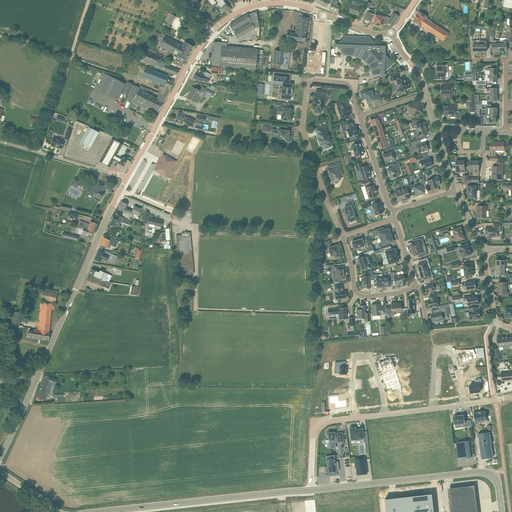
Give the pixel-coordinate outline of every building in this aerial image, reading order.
[(207,0),(212,5),(214,4),(215,4),(223,14),(229,8),(225,4),(227,2),(224,0),(207,0)] [(329,10),(337,12),(340,6),(336,5),(338,0),(332,0),(331,5),(329,10)] [(511,0),(504,0),(503,7),(508,8),(511,8),(511,0)] [(349,12),(356,15),(359,8),(360,4),(353,1),(351,7),(349,12)] [(368,9),(364,19),(370,21),(373,14),(372,14),(373,11),(368,9)] [(393,12),(390,16),(391,16),(390,18),(384,15),(383,17),(375,15),(373,25),(382,27),(382,24),(387,25),(387,23),(392,26),(399,17),(393,12)] [(421,27),(427,31),(433,23),(426,19),(427,17),(419,12),(412,22),(420,27),(421,27)] [(230,24),(238,38),(255,28),(247,14),(230,24)] [(309,18),(299,16),(298,20),(297,20),(295,33),(287,32),(286,39),(305,42),(309,18)] [(433,23),(427,31),(443,41),(448,33),(433,23)] [(177,56),(186,61),(193,47),(184,42),(182,46),(164,36),(159,46),(177,55),(177,56)] [(335,44),(335,47),(336,47),(344,56),(346,56),(346,55),(348,55),(348,56),(348,55),(353,56),(358,57),(361,59),(361,58),(365,61),(365,62),(365,61),(369,65),(368,65),(369,65),(371,70),(372,75),(382,74),(384,74),(384,72),(393,64),(385,54),(385,46),(377,46),(368,37),(367,38),(366,37),(345,36),(336,44),(335,44)] [(214,42),(211,66),(262,70),(264,50),(251,49),(251,41),(227,43),(214,42)] [(146,47),(140,62),(158,68),(161,60),(162,57),(156,54),(157,51),(146,47)] [(284,52),(275,50),(272,64),(282,65),(284,52)] [(167,64),(164,71),(177,76),(179,71),(167,64)] [(434,71),(434,78),(440,77),(440,79),(445,79),(445,73),(448,73),(448,65),(436,65),(436,71),(434,71)] [(145,67),(141,77),(160,84),(159,85),(161,86),(159,89),(161,91),(160,93),(166,96),(173,81),(167,79),(167,77),(145,67)] [(196,72),(193,78),(201,82),(202,80),(207,83),(209,78),(211,75),(205,72),(206,71),(200,69),(198,73),(196,72)] [(274,73),(273,81),(283,82),(283,84),(282,89),(279,89),(279,93),(282,93),(281,98),(283,98),(282,100),(289,100),(289,99),(290,99),(291,94),(292,90),(291,90),(292,85),(288,84),(288,82),(289,82),(290,74),(274,73)] [(390,77),(391,80),(391,81),(396,80),(399,88),(400,88),(401,92),(405,90),(405,89),(410,88),(408,81),(405,81),(404,78),(399,80),(398,74),(390,77)] [(125,84),(108,75),(99,92),(117,100),(121,93),(133,98),(133,100),(132,102),(146,109),(148,107),(158,112),(166,97),(166,96),(160,93),(157,99),(146,93),(148,89),(141,85),(140,88),(127,82),(123,90),(122,90),(125,84)] [(452,91),(452,84),(443,84),(443,88),(442,88),(442,91),(440,91),(440,96),(445,96),(445,98),(450,98),(450,91),(452,91)] [(207,89),(204,94),(210,97),(215,87),(212,85),(211,87),(208,86),(207,89)] [(191,91),(187,98),(195,102),(198,96),(200,91),(192,87),(190,91),(191,91)] [(313,103),(314,104),(313,109),(315,109),(315,110),(316,112),(317,112),(319,112),(320,111),(321,110),(322,110),(323,105),(326,104),(326,102),(327,96),(329,96),(330,92),(321,91),(320,96),(315,95),(314,101),(313,100),(313,101),(314,101),(313,103)] [(360,93),(362,100),(366,99),(367,103),(374,101),(374,102),(379,100),(377,93),(372,94),(371,92),(364,94),(364,92),(360,93)] [(274,108),(277,108),(277,115),(281,115),(281,120),(289,120),(290,109),(282,108),(282,103),(274,102),(274,108)] [(347,116),(350,115),(347,105),(345,106),(344,102),(337,104),(338,108),(341,118),(344,117),(344,119),(348,118),(347,116)] [(410,113),(412,117),(416,115),(421,113),(418,103),(413,105),(413,104),(409,106),(411,113),(410,113)] [(443,106),(443,116),(447,116),(447,115),(450,115),(450,117),(455,117),(455,111),(457,111),(457,105),(445,105),(445,106),(443,106)] [(179,112),(176,118),(182,121),(186,123),(185,123),(191,127),(195,121),(188,117),(188,118),(185,116),(179,112)] [(372,125),(373,126),(380,123),(384,122),(382,116),(384,116),(383,113),(374,116),(374,119),(371,120),(371,122),(371,123),(372,125)] [(415,128),(416,131),(426,127),(425,124),(424,123),(423,122),(421,123),(420,120),(410,123),(412,128),(413,128),(413,129),(415,128)] [(354,136),(358,134),(355,126),(353,127),(352,122),(346,124),(340,126),(343,133),(344,132),(347,131),(349,137),(350,137),(351,140),(355,138),(354,136)] [(373,126),(374,131),(382,129),(380,123),(373,126)] [(271,124),(263,124),(262,132),(270,133),(271,124)] [(319,136),(318,137),(319,139),(318,140),(320,145),(322,145),(323,149),(328,148),(326,143),(330,142),(328,136),(325,126),(318,129),(319,129),(321,134),(319,134),(319,136)] [(89,147),(96,132),(86,127),(79,142),(89,147)] [(426,127),(416,131),(417,133),(415,134),(415,135),(414,135),(416,140),(426,137),(425,134),(426,133),(427,132),(427,130),(426,127)] [(374,131),(376,137),(384,135),(382,129),(374,131)] [(277,130),(272,130),(272,135),(278,136),(278,142),(280,142),(282,143),(283,142),(287,143),(288,142),(291,142),(291,137),(288,136),(289,131),(279,131),(277,131),(277,130)] [(384,135),(376,137),(378,143),(386,140),(389,139),(387,134),(384,135)] [(155,145),(158,147),(163,138),(159,136),(155,145)] [(53,137),(51,146),(62,149),(64,141),(53,137)] [(124,153),(119,150),(122,145),(112,139),(99,161),(110,167),(114,160),(123,166),(127,159),(122,156),(124,153)] [(384,147),(385,150),(394,147),(393,144),(392,144),(390,139),(389,139),(386,140),(378,143),(378,144),(379,146),(380,149),(384,147)] [(417,149),(419,153),(428,150),(425,142),(420,144),(418,140),(411,143),(414,151),(417,149)] [(354,141),(347,143),(349,147),(352,146),(356,157),(363,155),(359,143),(355,144),(354,141)] [(504,142),(490,142),(490,161),(498,161),(498,156),(496,156),(496,150),(504,150),(504,142)] [(394,147),(385,150),(386,150),(387,153),(382,155),(385,163),(389,161),(389,163),(395,161),(393,156),(394,155),(393,152),(396,151),(394,147)] [(157,164),(154,170),(168,177),(176,162),(163,154),(159,160),(158,159),(156,163),(157,164)] [(415,157),(416,161),(419,160),(421,166),(424,165),(425,168),(427,167),(432,166),(430,158),(422,160),(421,155),(415,157)] [(456,172),(459,172),(466,172),(466,169),(464,169),(464,161),(456,161),(456,172)] [(467,162),(467,170),(470,170),(470,169),(475,169),(475,173),(479,173),(479,161),(470,161),(470,162),(467,162)] [(355,164),(357,171),(359,170),(362,179),(370,177),(369,173),(370,173),(369,169),(368,169),(367,166),(362,167),(361,162),(355,164)] [(492,167),(492,179),(493,179),(497,179),(502,179),(502,171),(503,171),(503,162),(497,162),(497,167),(492,167)] [(331,170),(328,171),(332,183),(334,182),(335,183),(336,184),(338,183),(339,182),(339,180),(340,180),(338,174),(342,172),(339,163),(329,166),(331,170)] [(387,169),(390,179),(391,179),(391,180),(395,178),(395,177),(399,176),(397,168),(400,167),(398,163),(392,165),(393,168),(387,169)] [(429,185),(431,190),(437,188),(437,186),(440,185),(438,176),(430,179),(430,180),(427,181),(428,186),(429,185)] [(70,186),(77,189),(81,180),(74,177),(70,186)] [(364,186),(368,199),(377,197),(376,192),(377,192),(376,189),(375,190),(373,185),(369,186),(369,185),(370,184),(369,180),(362,182),(363,186),(364,186)] [(94,190),(96,191),(93,196),(101,200),(105,192),(102,191),(104,188),(105,184),(99,181),(94,190)] [(413,187),(416,196),(424,193),(422,185),(413,187)] [(468,190),(468,198),(476,198),(476,190),(479,190),(479,186),(467,186),(467,190),(468,190)] [(406,187),(401,189),(405,201),(408,200),(407,199),(410,198),(409,196),(412,195),(410,188),(407,188),(406,187)] [(405,201),(401,189),(395,191),(395,192),(391,194),(394,201),(398,200),(398,202),(401,201),(401,202),(405,201)] [(126,208),(128,204),(121,201),(117,209),(124,212),(122,215),(129,218),(131,214),(132,215),(133,214),(138,216),(142,209),(134,205),(132,211),(126,208)] [(351,201),(347,203),(348,207),(344,208),(345,213),(346,218),(347,217),(348,222),(355,220),(351,208),(353,208),(351,201)] [(371,205),(375,216),(383,213),(379,202),(371,205)] [(477,206),(477,211),(478,211),(478,218),(486,218),(486,211),(487,211),(487,206),(477,206)] [(69,212),(67,218),(76,221),(78,215),(69,212)] [(110,225),(119,229),(121,226),(119,225),(120,222),(122,223),(121,223),(128,226),(131,222),(124,219),(124,217),(120,216),(120,217),(117,216),(115,219),(113,218),(110,225)] [(146,223),(144,241),(146,241),(147,237),(153,237),(153,233),(148,232),(149,226),(160,229),(160,227),(161,227),(162,221),(148,218),(147,223),(146,223)] [(77,227),(82,229),(83,227),(87,229),(86,230),(90,232),(93,233),(97,224),(91,221),(89,225),(84,223),(80,221),(77,227)] [(485,228),(485,233),(488,233),(488,237),(497,237),(497,232),(501,232),(501,223),(493,223),(493,227),(493,228),(492,228),(485,228)] [(75,233),(90,239),(93,233),(90,232),(86,230),(87,229),(83,227),(82,229),(78,228),(75,233)] [(452,230),(454,236),(452,237),(452,239),(452,240),(454,241),(456,240),(456,242),(465,239),(463,234),(462,232),(463,231),(461,227),(452,230)] [(379,235),(380,238),(390,235),(390,234),(391,233),(390,231),(389,230),(388,229),(382,231),(381,228),(374,230),(376,236),(379,235)] [(181,235),(176,235),(177,242),(179,241),(182,278),(191,277),(191,274),(194,273),(190,236),(190,232),(186,233),(186,232),(184,232),(184,233),(181,233),(181,235)] [(390,235),(380,238),(381,242),(378,243),(380,249),(387,247),(385,244),(392,242),(392,240),(393,239),(392,237),(391,236),(390,235)] [(353,247),(354,249),(364,246),(363,244),(367,243),(368,246),(372,245),(369,237),(365,239),(366,240),(362,241),(362,239),(352,242),(352,244),(351,244),(352,248),(353,247)] [(104,238),(100,245),(106,248),(108,244),(111,245),(116,247),(119,241),(111,238),(110,240),(104,238)] [(411,244),(413,250),(425,246),(424,241),(423,241),(422,238),(414,240),(415,243),(411,244)] [(339,254),(340,254),(337,245),(332,247),(330,240),(324,242),(324,249),(326,249),(327,253),(330,253),(331,257),(334,256),(335,259),(339,257),(339,254)] [(459,247),(461,251),(460,251),(461,254),(462,253),(463,258),(471,255),(468,244),(459,247)] [(387,247),(380,249),(381,252),(381,253),(385,252),(387,258),(397,255),(397,253),(396,253),(395,249),(392,250),(390,246),(389,247),(387,247)] [(425,246),(413,250),(414,256),(418,255),(419,257),(428,255),(427,252),(425,246)] [(98,251),(94,259),(101,262),(102,258),(110,262),(113,254),(105,251),(104,254),(98,251)] [(367,256),(369,255),(368,252),(363,253),(364,257),(358,259),(361,270),(362,270),(362,271),(366,270),(366,269),(370,267),(367,256)] [(387,258),(383,259),(385,265),(386,269),(387,269),(390,268),(397,266),(395,262),(398,261),(397,257),(398,257),(397,255),(387,258)] [(418,264),(420,272),(428,270),(426,264),(429,263),(428,258),(419,260),(420,264),(418,264)] [(473,270),(472,267),(473,267),(472,263),(463,264),(465,276),(474,275),(473,270)] [(334,267),(332,268),(333,280),(335,280),(336,280),(345,279),(343,267),(334,267)] [(91,269),(89,274),(103,280),(107,281),(108,278),(106,278),(108,274),(104,273),(105,271),(100,269),(99,272),(91,269)] [(428,270),(420,272),(423,280),(424,279),(425,282),(434,280),(432,274),(429,275),(428,270)] [(385,277),(382,277),(383,288),(387,288),(387,287),(389,287),(389,280),(391,280),(391,278),(391,273),(385,274),(385,277)] [(89,274),(86,280),(94,283),(98,285),(99,284),(104,287),(107,281),(103,280),(89,274)] [(379,274),(373,275),(373,276),(373,280),(373,281),(377,281),(377,288),(379,288),(380,289),(383,288),(382,277),(379,278),(379,274)] [(394,277),(397,285),(406,282),(403,275),(394,277)] [(364,280),(361,281),(362,288),(363,288),(363,289),(366,289),(366,288),(371,287),(370,280),(373,280),(373,276),(370,276),(364,276),(364,280)] [(501,282),(498,282),(498,288),(507,288),(510,288),(510,284),(509,284),(509,279),(501,279),(501,282)] [(436,280),(430,282),(431,285),(425,287),(427,293),(435,290),(435,291),(440,289),(440,288),(440,286),(437,285),(436,280)] [(465,283),(462,284),(462,287),(466,287),(467,291),(476,289),(475,281),(465,283)] [(342,299),(342,298),(346,298),(346,291),(343,291),(342,285),(335,286),(335,292),(335,300),(342,299)] [(507,288),(498,288),(498,294),(501,294),(502,297),(509,297),(509,292),(507,292),(507,288)] [(43,290),(41,299),(55,303),(57,293),(43,290)] [(428,301),(429,308),(439,306),(437,299),(436,299),(435,294),(429,296),(430,301),(428,301)] [(464,301),(467,300),(468,306),(479,304),(478,297),(475,298),(475,296),(464,297),(464,301)] [(407,308),(404,309),(404,315),(415,314),(414,305),(414,299),(406,299),(407,304),(407,308)] [(28,337),(49,340),(50,333),(49,333),(53,309),(55,310),(56,304),(43,302),(40,322),(38,322),(37,332),(29,331),(28,337)] [(385,307),(386,314),(386,317),(390,316),(390,313),(401,312),(401,313),(402,313),(401,303),(395,304),(395,303),(391,303),(391,307),(390,308),(390,306),(385,307)] [(372,305),(371,305),(372,316),(373,316),(380,315),(386,314),(385,307),(385,306),(379,306),(379,304),(375,305),(375,304),(372,304),(372,305)] [(357,319),(365,318),(365,322),(370,321),(369,313),(366,314),(365,305),(359,306),(359,310),(356,310),(357,319)] [(347,319),(346,308),(338,308),(338,309),(337,309),(337,306),(325,308),(326,315),(328,315),(339,314),(339,320),(347,319)] [(440,309),(438,309),(439,313),(431,314),(433,322),(443,320),(442,315),(446,314),(447,315),(452,314),(450,307),(440,309)] [(470,312),(469,312),(470,316),(471,316),(471,320),(477,319),(477,318),(481,318),(480,310),(478,311),(477,308),(477,307),(469,308),(470,312)] [(9,318),(9,323),(10,323),(19,324),(21,313),(12,312),(11,318),(9,318)] [(507,350),(505,336),(502,336),(502,338),(498,339),(499,347),(504,347),(504,348),(503,349),(504,350),(507,350)] [(461,355),(460,356),(462,362),(477,358),(474,349),(465,350),(467,353),(461,355)] [(380,364),(379,364),(382,371),(392,368),(391,363),(397,360),(396,357),(385,358),(386,362),(383,363),(380,364)] [(335,363),(334,368),(337,368),(337,374),(346,374),(347,366),(345,366),(342,366),(342,362),(335,363)] [(468,366),(464,368),(465,370),(466,373),(475,370),(473,362),(467,364),(468,366)] [(389,375),(384,376),(386,382),(397,378),(394,370),(388,372),(389,375)] [(475,370),(466,373),(467,376),(468,379),(472,378),(472,381),(474,380),(478,379),(475,370)] [(511,371),(500,373),(501,381),(511,380),(511,371)] [(44,375),(36,397),(41,398),(46,400),(47,395),(45,394),(47,389),(49,390),(50,386),(52,383),(55,384),(57,379),(48,377),(44,375)] [(333,380),(333,385),(346,386),(346,385),(347,385),(347,380),(345,380),(341,380),(341,378),(340,378),(334,377),(333,377),(333,380)] [(397,378),(386,382),(386,383),(386,382),(388,388),(392,386),(393,389),(400,387),(397,378)] [(470,385),(471,393),(481,392),(480,389),(480,387),(480,384),(481,384),(481,383),(482,382),(480,378),(478,379),(474,380),(475,380),(476,383),(476,384),(475,384),(470,385)] [(333,385),(332,393),(340,394),(340,392),(345,392),(346,386),(333,385)] [(338,396),(329,397),(330,401),(330,404),(335,403),(335,407),(335,408),(347,406),(346,400),(341,400),(339,401),(338,396)] [(479,412),(474,412),(475,422),(480,422),(486,421),(486,420),(485,411),(482,412),(482,411),(478,411),(479,412)] [(464,415),(453,416),(453,418),(453,421),(454,421),(454,424),(463,423),(463,427),(472,426),(471,420),(465,421),(464,415)] [(355,428),(349,428),(351,440),(363,439),(363,443),(368,442),(367,431),(362,432),(362,429),(355,430),(355,428)] [(328,440),(325,440),(325,443),(329,443),(330,448),(332,448),(333,448),(336,448),(335,442),(338,442),(343,441),(342,433),(337,434),(334,435),(334,433),(334,432),(333,433),(332,431),(329,432),(329,433),(328,433),(328,440)] [(489,432),(478,434),(481,459),(493,457),(489,432)] [(463,458),(471,457),(469,441),(456,442),(458,458),(463,457),(463,458)] [(328,472),(328,476),(337,475),(336,468),(338,468),(338,469),(339,469),(338,461),(337,461),(337,462),(335,462),(334,455),(326,456),(327,467),(325,467),(324,467),(325,473),(328,472)] [(355,460),(357,475),(367,474),(365,459),(355,460)] [(477,511),(475,485),(450,488),(453,511),(477,511)] [(433,494),(385,499),(385,511),(434,511),(434,503),(433,494)] [(369,511),(367,496),(347,498),(348,511),(369,511)] [(348,511),(347,498),(327,500),(327,511),(348,511)]
